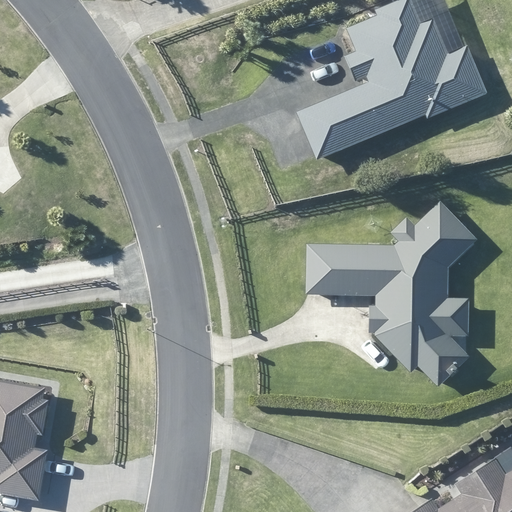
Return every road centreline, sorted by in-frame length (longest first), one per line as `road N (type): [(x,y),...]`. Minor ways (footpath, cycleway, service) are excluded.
road 1 (residential): [(77,43),(141,156),(175,271),(187,412),(171,511)]
road 2 (residential): [(77,43),(197,0)]
